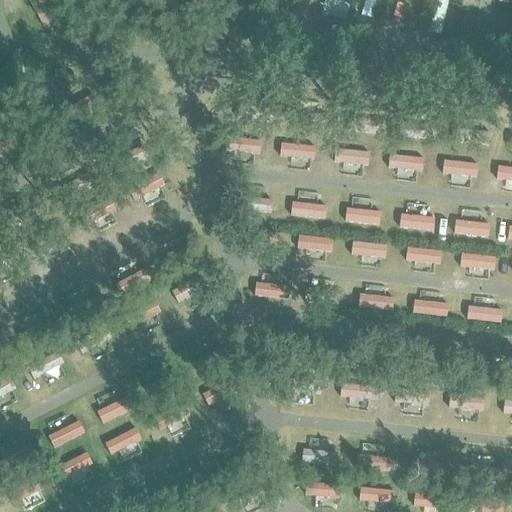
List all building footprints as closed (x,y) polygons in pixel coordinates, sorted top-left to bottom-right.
[(430,0),(429,31),(448,32),(450,0),(430,0)] [(281,155),(316,157),(317,143),(282,141),(281,155)] [(139,143),(138,156),(151,156),(152,144),(139,143)] [(344,148),(344,162),(372,161),(371,147),(344,148)] [(391,152),(391,166),(427,168),(428,154),(391,152)] [(445,171),(479,174),(480,160),(446,157),(445,171)] [(511,164),(500,164),(499,177),(511,177),(511,164)] [(273,196),(257,196),(257,210),(273,209),(273,196)] [(294,199),(293,213),(328,216),(330,202),(294,199)] [(349,204),(347,219),(382,224),(384,209),(349,204)] [(403,211),(402,226),(436,228),(437,213),(403,211)] [(458,217),(457,232),(491,235),(492,219),(458,217)] [(335,249),(335,235),(300,233),(299,248),(335,249)] [(355,238),(354,252),(388,254),(389,240),(355,238)] [(410,245),(409,259),(443,260),(444,247),(410,245)] [(464,246),(464,265),(498,265),(498,246),(464,246)] [(256,294),(294,297),(295,281),(257,279),(256,294)] [(364,288),(361,304),(395,311),(398,295),(364,288)] [(449,313),(450,299),(417,296),(415,311),(449,313)] [(470,303),(470,317),(504,319),(505,304),(470,303)] [(372,396),(373,375),(344,373),(342,393),(372,396)] [(229,375),(205,393),(215,406),(238,388),(229,375)] [(467,406),(467,390),(452,389),(452,405),(467,406)] [(99,407),(106,421),(134,405),(126,391),(99,407)] [(59,445),(86,428),(78,415),(51,433),(59,445)] [(115,453),(144,435),(136,422),(107,440),(115,453)] [(71,471),(95,462),(90,448),(66,457),(71,471)] [(338,461),(339,449),(323,448),(322,460),(338,461)] [(368,466),(394,468),(395,453),(369,451),(368,466)] [(308,492),(339,494),(340,480),(309,477),(308,492)] [(363,484),(362,497),(397,499),(397,486),(363,484)] [(443,510),(443,489),(416,490),(416,511),(443,510)]
